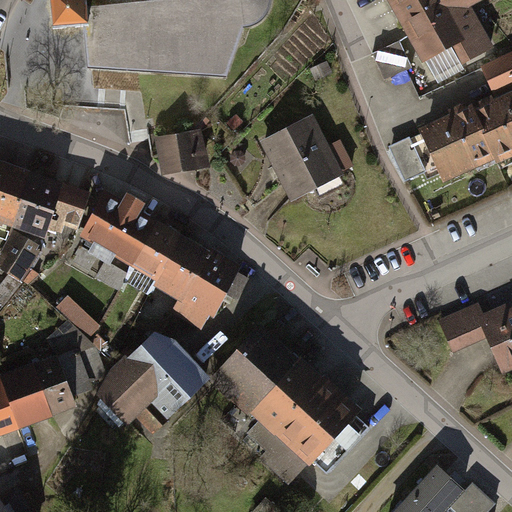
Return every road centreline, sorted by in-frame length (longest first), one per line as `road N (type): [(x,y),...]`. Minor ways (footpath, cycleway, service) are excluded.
road 1 (residential): [(336,324),(231,231),(157,183),(0,117)]
road 2 (track): [(450,268),(383,152),(359,53)]
road 3 (residential): [(511,478),(336,324)]
road 4 (residential): [(511,238),(336,324)]
